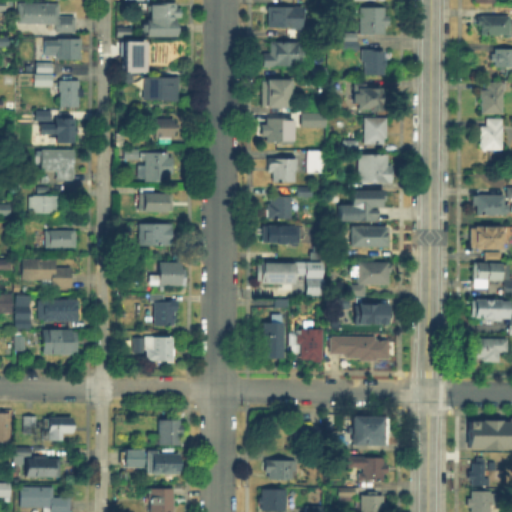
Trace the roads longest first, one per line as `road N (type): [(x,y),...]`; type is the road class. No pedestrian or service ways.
road 1 (residential): [(104,0),(98,511)]
road 2 (residential): [(216,511),(220,0)]
road 3 (tertiary): [(426,511),(430,0)]
road 4 (residential): [(511,393),(217,389)]
